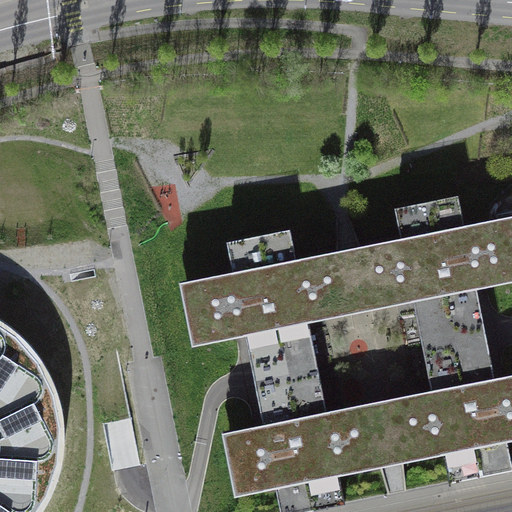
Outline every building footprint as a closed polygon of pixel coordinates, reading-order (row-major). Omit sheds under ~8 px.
[(374,242),(348,247),(361,311),(413,301),(422,345),(486,332),(477,288),(511,280),(511,214),(464,224),(458,195),(395,207),(400,237),(374,242)] [(309,321),(361,311),(348,247),(322,252),(296,258),(290,228),(226,241),(232,270),(179,281),(192,345),(245,334),(254,378),(318,365),(309,321)] [(0,511),(41,511),(44,509),(56,485),(63,459),(65,432),(61,405),(53,379),(39,356),(21,336),(0,319),(0,511)] [(511,372),(495,376),(486,332),(422,345),(431,389),(379,399),(391,463),(417,458),(443,453),(449,482),(511,469),(511,463),(507,440),(511,438),(511,372)] [(318,365),(254,378),(263,422),(222,430),(234,494),(275,486),(280,511),(298,511),(345,503),(339,473),(365,468),(391,463),(379,399),(326,409),(318,365)]
